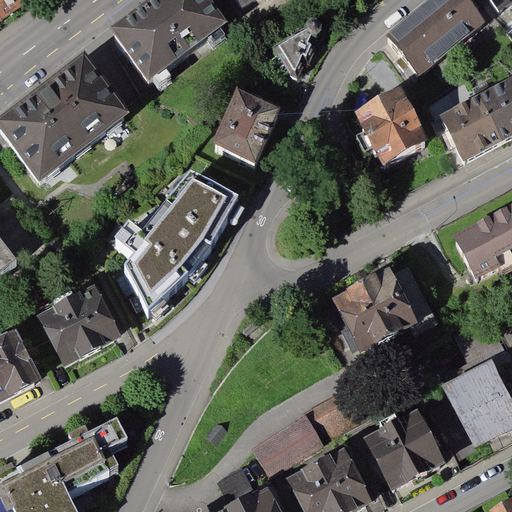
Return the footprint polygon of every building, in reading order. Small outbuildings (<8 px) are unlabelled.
[(30,0),(0,0),(0,28),(34,5),(30,0)] [(210,0),(171,0),(111,44),(150,97),(236,34),(210,0)] [(230,0),(247,24),(281,0),(230,0)] [(460,0),(443,0),(390,47),(423,85),(487,30),(460,0)] [(511,0),(483,0),(501,21),(511,11),(511,0)] [(275,49),(297,82),(320,21),(275,49)] [(89,67),(0,131),(0,142),(39,195),(133,127),(89,67)] [(511,87),(440,126),(463,169),(511,143),(511,87)] [(234,97),(210,154),(256,173),(280,116),(234,97)] [(398,101),(351,125),(379,179),(426,154),(398,101)] [(186,185),(119,277),(147,321),(188,287),(217,246),(236,206),(186,185)] [(327,232),(343,224),(332,203),(316,211),(324,227),(326,230),(327,232)] [(511,210),(455,242),(478,284),(511,265),(511,210)] [(0,296),(31,271),(0,235),(0,296)] [(327,310),(360,369),(437,327),(405,267),(327,310)] [(90,296),(32,328),(62,381),(120,349),(90,296)] [(17,344),(0,352),(0,419),(45,395),(17,344)] [(429,409),(461,468),(511,439),(511,370),(509,365),(429,409)] [(308,415),(251,449),(271,482),(328,448),(388,414),(369,381),(308,415)] [(414,417),(367,443),(395,494),(442,468),(414,417)] [(216,425),(205,439),(216,448),(227,433),(216,425)] [(118,427),(0,489),(0,511),(76,511),(70,501),(119,477),(109,458),(129,448),(118,427)] [(346,452),(289,484),(304,511),(358,511),(372,504),(346,452)] [(243,469),(217,483),(232,510),(259,496),(243,469)] [(232,510),(227,511),(279,511),(269,491),(259,496),(232,510)]
